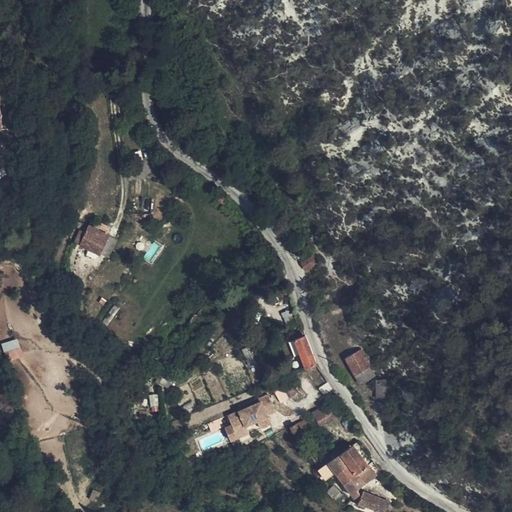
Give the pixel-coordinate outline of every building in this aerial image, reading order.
[(14,165),(17,167),(20,164),(4,152),(1,155),(14,165)] [(0,158),(12,167),(14,165),(1,155),(0,156),(0,158)] [(217,199),(223,204),(227,199),(220,194),(217,199)] [(143,199),(134,198),(132,214),(142,215),(143,199)] [(100,254),(109,235),(90,225),(82,245),(100,254)] [(110,259),(119,240),(109,235),(100,254),(110,259)] [(80,245),(75,243),(71,255),(76,257),(80,245)] [(316,263),(312,256),(302,262),(306,269),(316,263)] [(79,271),(85,275),(91,264),(86,261),(79,271)] [(88,282),(91,283),(98,269),(91,264),(85,275),(82,279),(85,280),(83,284),(86,286),(88,282)] [(286,274),(283,267),(274,270),(276,277),(281,275),(282,276),(286,274)] [(290,314),(284,316),(288,325),(293,323),(290,314)] [(317,364),(304,331),(294,335),(306,368),(317,364)] [(18,336),(2,341),(5,349),(21,344),(18,336)] [(10,359),(24,353),(21,345),(6,350),(10,359)] [(256,363),(250,347),(243,350),(250,365),(256,363)] [(361,349),(346,358),(350,366),(366,358),(361,349)] [(366,358),(350,366),(355,375),(371,367),(366,358)] [(355,375),(361,385),(375,375),(371,367),(355,375)] [(299,392),(293,381),(285,385),(290,396),(299,392)] [(385,393),(386,396),(391,396),(391,381),(381,382),(383,386),(385,393)] [(377,396),(386,396),(385,393),(383,386),(381,382),(377,382),(377,396)] [(226,425),(232,439),(272,421),(268,414),(278,409),(270,393),(229,412),(233,422),(226,425)] [(161,406),(160,395),(151,396),(152,407),(161,406)] [(325,405),(312,412),(314,415),(318,421),(321,426),(324,424),(330,420),(334,426),(337,430),(341,428),(333,419),(325,405)] [(314,415),(296,425),(299,430),(318,421),(314,415)] [(328,429),(334,426),(330,420),(324,424),(328,429)] [(346,444),(343,438),(332,446),(335,452),(346,444)] [(354,444),(366,460),(371,457),(359,441),(354,444)] [(357,473),(369,465),(366,460),(354,444),(342,453),(350,464),(357,473)] [(337,473),(350,464),(342,453),(319,469),(326,479),(336,472),(337,473)] [(344,483),(357,473),(350,464),(337,473),(344,483)] [(344,483),(355,497),(360,493),(357,488),(376,474),(369,465),(357,473),(344,483)] [(334,485),(328,491),(335,499),(342,493),(334,485)] [(364,491),(359,503),(383,511),(384,511),(391,501),(364,491)]
